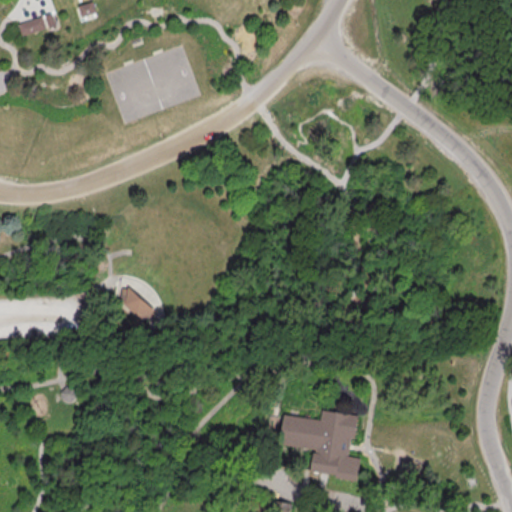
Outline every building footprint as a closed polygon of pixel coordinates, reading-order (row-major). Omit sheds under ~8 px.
[(91,1),(94,11),(80,15),(77,5),(91,1)] [(44,14),(50,12),(54,25),(48,27),(44,14)] [(17,23),(30,20),(41,16),(45,28),(21,35),(17,23)] [(129,288),(155,311),(151,312),(153,318),(144,321),(129,310),(128,303),(121,301),(123,288),(128,290),(129,288)] [(65,386),(63,388),(60,391),(62,399),(70,401),(76,396),(73,387),(65,386)] [(284,413),(321,418),(322,409),(358,414),(353,439),(347,439),(346,447),(345,455),(361,457),(358,480),(311,472),(314,448),(279,443),(284,413)] [(225,511),(228,498),(293,507),(292,511),(225,511)]
